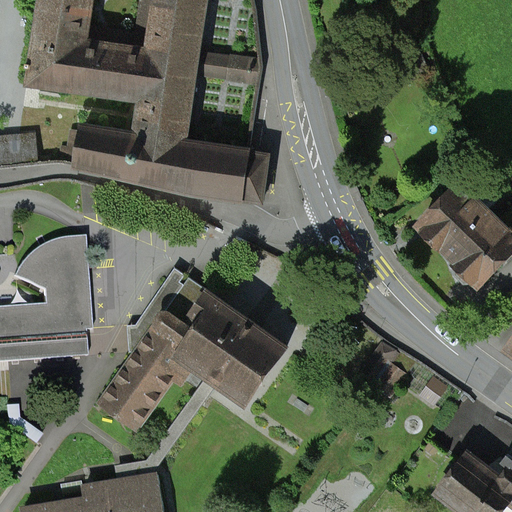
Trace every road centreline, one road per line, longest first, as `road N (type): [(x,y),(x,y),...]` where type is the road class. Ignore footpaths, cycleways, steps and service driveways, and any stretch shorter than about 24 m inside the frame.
road 1 (residential): [(337,218),(280,231),(81,173),(0,177)]
road 2 (tertiary): [(337,218),(389,296),(511,395)]
road 3 (tertiary): [(279,0),(312,153),(337,218)]
